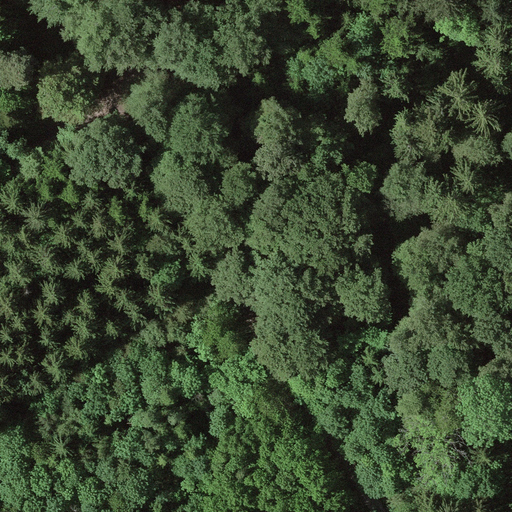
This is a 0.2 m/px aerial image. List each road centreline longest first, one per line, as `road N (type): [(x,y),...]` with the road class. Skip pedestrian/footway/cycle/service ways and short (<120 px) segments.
road 1 (track): [(380,511),(111,98)]
road 2 (track): [(0,183),(235,0)]
